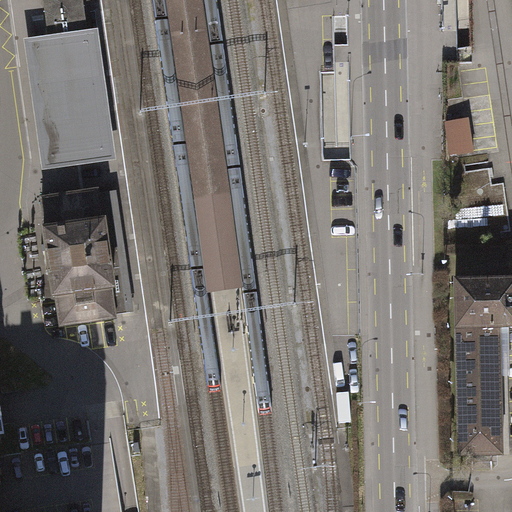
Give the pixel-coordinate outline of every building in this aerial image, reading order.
[(43,0),(50,45),(60,43),(88,39),(82,0),(43,0)] [(165,0),(207,294),(243,289),(202,0),(165,0)] [(24,39),(42,171),(116,161),(98,29),(24,39)] [(444,122),(449,157),(475,153),(469,118),(444,122)] [(455,190),(463,238),(510,231),(503,182),(492,184),(489,168),(464,172),(466,188),(455,190)] [(104,220),(102,220),(97,190),(42,198),(47,228),(44,229),(54,296),(56,295),(61,326),(115,318),(115,314),(131,312),(124,266),(111,268),(104,220)] [(511,278),(455,280),(459,455),(501,454),(498,327),(511,326),(511,278)]
